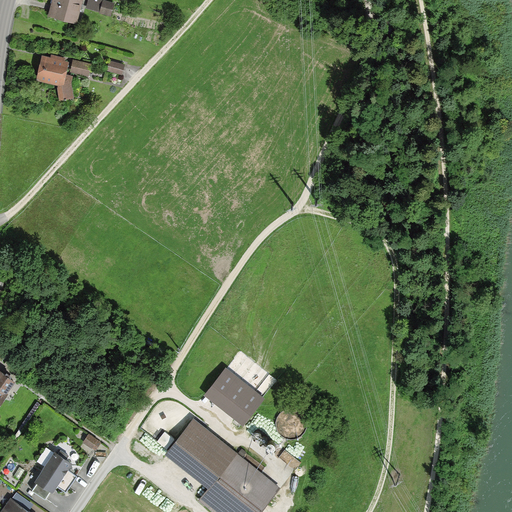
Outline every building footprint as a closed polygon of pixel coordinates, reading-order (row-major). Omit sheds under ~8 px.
[(53,0),(50,15),(74,20),(79,0),(53,0)] [(112,1),(108,0),(88,0),(86,8),(108,15),(112,1)] [(66,72),(69,59),(65,58),(65,55),(52,52),(51,54),(42,52),(36,78),(57,82),(59,98),(73,97),(71,81),(73,74),(66,72)] [(91,62),(74,58),(71,70),(88,74),(91,62)] [(122,64),(108,60),(105,69),(119,74),(122,64)] [(204,394),(244,426),(266,397),(228,364),(204,394)] [(0,371),(0,401),(15,381),(1,370),(0,371)] [(211,483),(238,449),(195,416),(168,450),(211,483)] [(89,431),(83,439),(92,445),(97,437),(89,431)] [(260,511),(282,484),(238,449),(211,483),(201,496),(221,511),(260,511)] [(57,450),(30,489),(45,499),(56,482),(66,488),(77,472),(68,466),(72,460),(57,450)] [(35,511),(11,495),(0,510),(0,511),(1,511),(35,511)]
